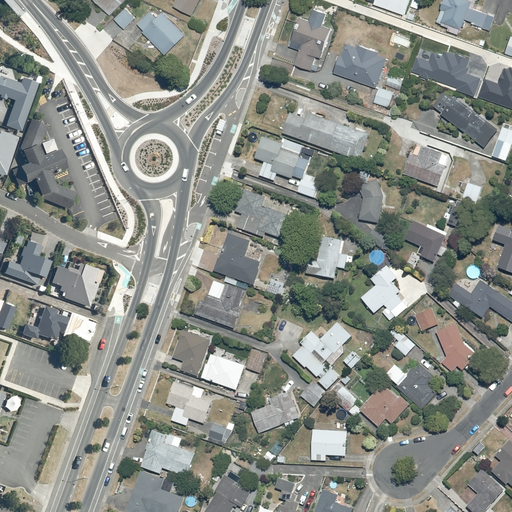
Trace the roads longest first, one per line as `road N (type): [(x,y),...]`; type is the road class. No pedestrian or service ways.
road 1 (secondary): [(177,222),(122,404)]
road 2 (secondary): [(267,0),(232,87),(182,148)]
road 3 (residential): [(150,265),(68,235),(0,198)]
road 4 (secondary): [(149,126),(212,76),(244,0)]
road 5 (tertiary): [(121,156),(46,16)]
road 6 (tertiary): [(46,16),(118,105),(149,126)]
road 7 (residential): [(438,442),(399,485),(383,483),(375,461),(380,452),(412,445)]
road 8 (secondary): [(102,397),(150,265)]
road 9 (secondary): [(60,511),(102,397)]
